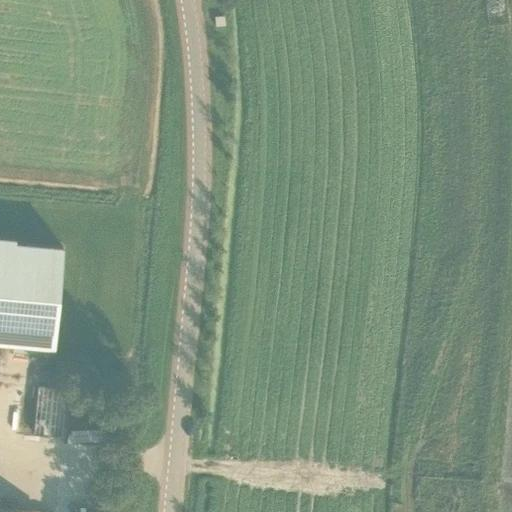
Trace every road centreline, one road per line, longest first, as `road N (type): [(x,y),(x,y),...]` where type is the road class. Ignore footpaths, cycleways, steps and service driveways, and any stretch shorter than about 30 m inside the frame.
road 1 (tertiary): [(165,511),(192,216),(192,58),(183,0)]
road 2 (track): [(383,471),(169,459)]
